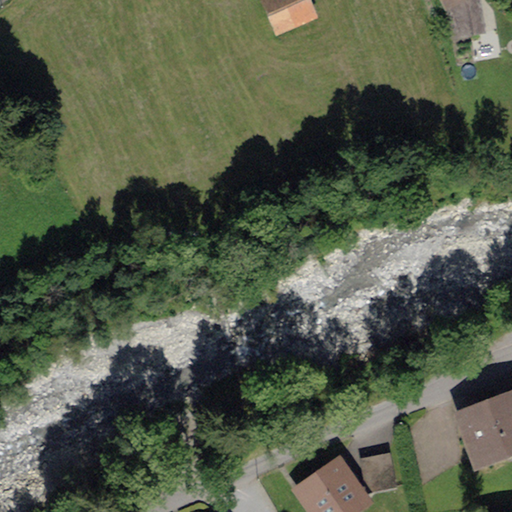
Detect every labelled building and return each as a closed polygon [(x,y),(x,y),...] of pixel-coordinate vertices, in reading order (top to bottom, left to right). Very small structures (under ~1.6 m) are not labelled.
[(267,0),(280,29),(310,17),(302,0),(267,0)] [(451,0),(457,34),(472,32),(469,14),(479,13),(477,0),(451,0)] [(505,449),(511,446),(511,403),(491,411),(505,449)] [(479,459),(505,449),(491,411),(465,420),(479,459)] [(389,456),(362,461),(368,492),(395,487),(389,456)] [(339,467),(302,493),(315,511),(340,511),(348,507),(351,510),(363,502),(339,467)]
